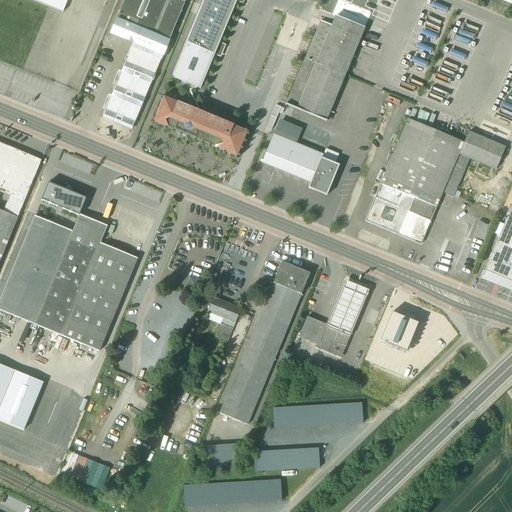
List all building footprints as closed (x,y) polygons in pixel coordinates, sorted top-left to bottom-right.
[(32,0),(63,12),(67,0),(32,0)] [(186,0),(125,0),(111,33),(134,43),(103,116),(133,128),(186,0)] [(204,0),(186,43),(214,55),(235,0),(204,0)] [(369,16),(351,8),(346,20),(365,28),(369,16)] [(336,16),(331,26),(321,22),(305,58),(306,58),(287,104),(286,104),(286,105),(287,105),(325,121),(326,122),(327,121),(326,121),(365,28),(346,20),(336,16)] [(214,55),(186,43),(172,78),(181,81),(197,88),(200,89),(214,55)] [(194,101),(190,91),(197,88),(181,81),(185,93),(186,93),(190,103),(184,105),(200,112),(195,101),(194,101)] [(184,105),(163,97),(153,122),(237,157),(247,132),(234,126),(233,123),(231,124),(231,125),(200,112),(184,105)] [(464,144),(409,121),(367,222),(422,244),(443,192),(453,197),(469,158),(496,169),(505,148),(469,133),(464,144)] [(323,155),(274,135),(262,162),(311,182),(322,158),(323,155)] [(40,163),(0,146),(0,189),(13,195),(6,213),(17,218),(40,163)] [(339,166),(322,158),(311,182),(309,188),(326,195),(339,166)] [(86,198),(49,183),(42,200),(59,207),(64,209),(79,216),(79,215),(86,198)] [(511,205),(482,277),(511,289),(511,205)] [(59,207),(52,224),(57,226),(64,209),(59,207)] [(0,260),(17,218),(6,213),(0,210),(0,260)] [(79,216),(72,232),(34,325),(62,337),(100,244),(107,227),(79,215),(79,216)] [(52,224),(35,217),(0,300),(0,311),(34,325),(72,232),(57,226),(52,224)] [(137,259),(100,244),(62,337),(99,352),(137,259)] [(310,274),(282,262),(273,284),(301,295),(310,274)] [(184,284),(193,289),(198,280),(189,275),(184,284)] [(298,338),(315,345),(314,348),(341,359),(351,336),(369,293),(344,282),(326,325),(307,317),(298,338)] [(301,295),(273,284),(260,316),(222,406),(220,414),(247,425),(301,295)] [(240,310),(213,299),(205,318),(233,329),(240,310)] [(392,311),(380,342),(406,351),(418,320),(392,311)] [(0,409),(15,373),(0,366),(0,409)] [(15,373),(0,409),(0,420),(23,431),(42,385),(15,373)] [(275,428),(363,423),(361,404),(274,410),(275,428)] [(235,444),(207,446),(208,465),(235,464),(235,444)] [(256,472),(319,468),(317,448),(255,452),(256,472)] [(60,475),(95,487),(96,483),(103,486),(110,467),(68,452),(60,475)] [(184,507),(280,502),(279,481),(183,486),(184,507)]
